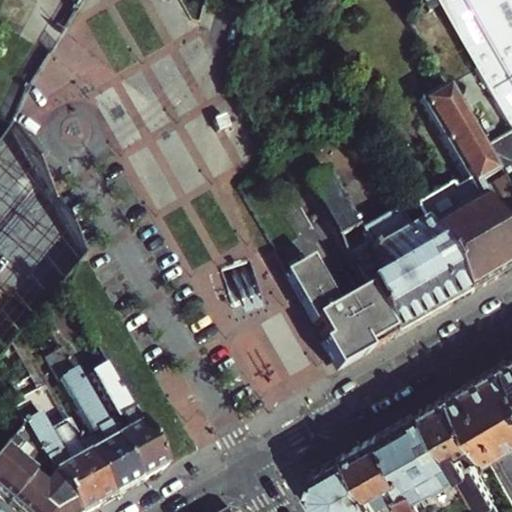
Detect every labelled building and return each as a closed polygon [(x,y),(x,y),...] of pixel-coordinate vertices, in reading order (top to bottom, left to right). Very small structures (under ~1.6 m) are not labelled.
[(511,0),(435,0),(511,131),(511,0)] [(495,173),(511,202),(511,132),(499,140),(464,81),(447,90),(489,163),(495,173)] [(413,206),(423,223),(465,298),(511,271),(511,261),(491,225),(477,201),(483,198),(480,192),(475,184),(495,173),(489,163),(447,90),(446,89),(421,104),(467,183),(454,190),(451,185),(413,206)] [(223,116),(211,120),(216,132),(222,130),(228,128),(223,116)] [(0,356),(17,335),(82,256),(12,131),(9,126),(0,138),(0,356)] [(465,298),(423,223),(409,231),(398,211),(362,232),(328,172),(306,184),(367,291),(394,339),(465,298)] [(491,225),(511,261),(511,202),(495,173),(475,184),(480,192),(487,189),(504,218),(491,225)] [(341,369),(394,339),(367,291),(365,289),(336,306),(310,259),(285,272),(341,369)] [(17,335),(0,356),(0,368),(19,401),(46,385),(17,335)] [(112,500),(139,485),(103,423),(60,348),(45,357),(88,435),(78,441),(112,500)] [(511,374),(504,361),(462,385),(449,392),(485,456),(497,449),(511,473),(511,374)] [(103,423),(139,485),(164,471),(106,369),(90,377),(112,417),(103,423)] [(485,456),(449,392),(422,407),(460,474),(479,509),(494,500),(473,463),(485,456)] [(71,511),(91,511),(112,500),(78,441),(67,422),(48,433),(30,404),(27,403),(13,411),(22,426),(28,437),(33,444),(36,451),(44,464),(71,511)] [(460,474),(422,407),(378,432),(416,499),(460,474)] [(22,426),(13,411),(3,416),(0,424),(2,426),(10,440),(13,437),(22,426)] [(0,452),(10,440),(2,426),(0,427),(0,452)] [(22,426),(13,437),(22,445),(28,437),(22,426)] [(343,453),(367,492),(382,484),(391,499),(398,511),(423,511),(416,499),(378,432),(343,453)] [(10,440),(0,452),(0,490),(28,457),(31,453),(28,449),(33,444),(28,437),(22,445),(13,437),(10,440)] [(31,453),(28,457),(40,469),(44,464),(36,451),(31,453)] [(377,511),(375,508),(367,492),(343,453),(312,471),(307,487),(321,511),(377,511)] [(0,490),(0,495),(10,503),(27,484),(31,479),(40,469),(28,457),(0,490)] [(71,511),(44,464),(40,469),(31,479),(34,480),(38,480),(39,478),(47,484),(39,494),(27,484),(10,503),(19,511),(71,511)] [(367,492),(375,508),(391,499),(382,484),(367,492)] [(511,511),(511,503),(508,497),(500,502),(505,511),(511,511)]
